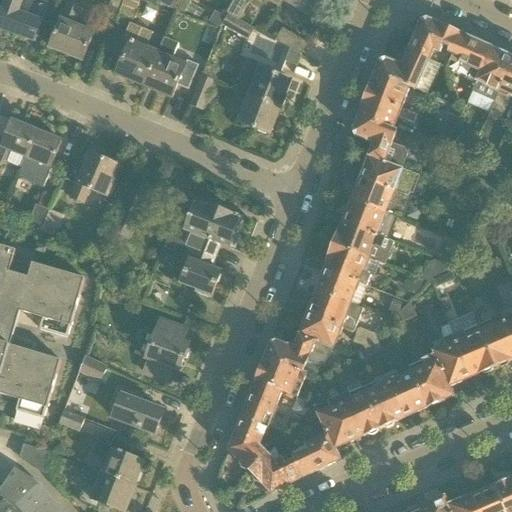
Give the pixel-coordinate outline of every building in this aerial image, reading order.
[(30,17),(19,14),(23,0),(6,0),(4,8),(3,8),(0,17),(0,33),(7,36),(8,33),(35,43),(42,22),(47,8),(35,4),(30,17)] [(120,11),(124,0),(112,0),(110,7),(120,11)] [(124,0),(120,11),(121,11),(120,15),(133,20),(141,0),(124,0)] [(159,0),(158,3),(171,9),(175,0),(159,0)] [(175,0),(171,9),(184,14),(192,0),(175,0)] [(237,0),(235,0),(227,14),(229,15),(239,21),(248,6),(237,0)] [(268,0),(267,2),(280,9),(284,3),(285,0),(268,0)] [(285,0),(284,3),(310,17),(319,0),(285,0)] [(61,21),(50,49),(69,56),(71,53),(84,58),(82,61),(83,62),(94,34),(74,26),(82,6),(70,1),(62,21),(61,21)] [(110,7),(106,15),(118,20),(120,15),(121,11),(120,11),(110,7)] [(249,42),(250,39),(255,30),(239,21),(229,15),(222,27),(249,42)] [(451,49),(458,34),(428,20),(422,22),(410,50),(430,59),(434,50),(440,53),(443,46),(451,49)] [(144,87),(158,55),(147,50),(154,34),(131,24),(123,41),(130,44),(117,76),(144,87)] [(283,30),(276,42),(302,56),(308,44),(283,30)] [(477,82),(492,49),(458,34),(451,49),(449,53),(453,55),(450,63),(461,68),(462,64),(474,69),(469,79),(477,82)] [(186,66),(172,61),(179,44),(165,38),(158,55),(144,87),(172,99),(178,86),(186,66)] [(477,82),(473,92),(495,102),(511,64),(511,57),(492,49),(477,82)] [(416,90),(430,59),(410,50),(404,64),(399,66),(386,60),(380,63),(376,74),(375,75),(410,88),(416,90)] [(250,97),(281,109),(282,106),(283,106),(287,97),(286,96),(291,81),(262,70),(264,65),(248,59),(237,90),(251,96),(250,97)] [(186,66),(178,86),(189,91),(199,66),(188,61),(186,66)] [(511,64),(495,102),(489,116),(501,122),(511,98),(511,64)] [(405,100),(410,88),(375,75),(367,96),(403,110),(406,100),(405,100)] [(202,77),(191,107),(203,111),(214,82),(202,77)] [(418,116),(403,110),(367,96),(359,117),(393,131),(398,118),(415,125),(418,116)] [(271,136),(281,109),(250,97),(240,124),(271,136)] [(465,135),(462,119),(449,115),(445,126),(453,130),(465,135)] [(374,145),(370,157),(403,169),(409,155),(406,149),(393,144),(397,132),(393,131),(359,117),(358,119),(354,131),(356,137),(368,142),(374,145)] [(27,159),(37,132),(12,122),(1,148),(2,148),(0,152),(0,164),(6,167),(12,153),(27,159)] [(37,132),(27,159),(21,173),(34,178),(32,183),(44,188),(52,169),(52,168),(62,142),(37,132)] [(491,171),(499,152),(491,149),(489,155),(475,149),(491,171)] [(79,185),(72,200),(84,204),(90,190),(108,198),(115,181),(112,179),(118,166),(115,165),(116,162),(106,158),(105,160),(91,155),(78,185),(79,185)] [(370,157),(361,179),(409,198),(410,194),(413,195),(421,177),(403,169),(370,157)] [(352,201),(404,221),(412,199),(409,198),(361,179),(352,201)] [(131,183),(111,232),(127,239),(147,190),(131,183)] [(185,232),(221,246),(230,250),(232,247),(235,249),(239,237),(236,236),(243,218),(205,204),(204,208),(178,198),(173,211),(190,218),(185,232)] [(352,201),(344,223),(386,239),(389,240),(397,218),(352,201)] [(37,206),(29,228),(41,233),(50,211),(49,211),(39,207),(37,206)] [(50,211),(41,233),(56,238),(65,217),(50,211)] [(386,239),(344,223),(335,247),(370,261),(376,247),(382,250),(386,239)] [(185,232),(173,227),(165,249),(174,253),(177,245),(187,249),(183,260),(190,262),(181,284),(199,291),(198,294),(210,299),(211,296),(212,296),(221,273),(212,269),(221,246),(185,232)] [(0,246),(0,395),(21,401),(17,412),(44,420),(62,362),(11,347),(21,313),(44,319),(41,331),(68,338),(85,280),(33,265),(29,278),(10,273),(16,251),(0,246)] [(365,274),(370,261),(335,247),(325,271),(361,284),(368,287),(372,276),(365,274)] [(456,280),(449,266),(432,283),(436,289),(456,280)] [(357,293),(361,284),(325,271),(317,292),(351,305),(356,292),(357,293)] [(422,282),(411,278),(407,292),(418,295),(422,282)] [(497,291),(491,293),(497,306),(503,303),(497,291)] [(364,310),(351,305),(317,292),(308,314),(344,328),(355,333),(364,310)] [(491,293),(485,296),(491,308),(497,306),(491,293)] [(393,301),(389,311),(398,314),(402,305),(393,301)] [(403,323),(417,316),(411,303),(400,314),(403,323)] [(511,312),(501,316),(511,340),(511,312)] [(443,329),(444,341),(446,347),(434,353),(435,356),(450,388),(473,378),(455,336),(450,326),(444,313),(437,316),(443,329)] [(340,337),(344,328),(308,314),(300,337),(331,349),(334,350),(339,337),(340,337)] [(509,363),(511,361),(511,340),(501,316),(491,321),(494,327),(480,333),(496,369),(499,367),(502,369),(508,366),(509,363)] [(148,360),(143,372),(169,382),(174,369),(180,372),(185,359),(187,359),(190,350),(188,349),(189,346),(182,343),(187,331),(162,322),(158,334),(145,329),(135,355),(148,360)] [(370,341),(376,335),(359,328),(357,335),(370,341)] [(496,369),(480,333),(467,339),(464,332),(455,336),(473,378),(483,374),(486,375),(492,373),(494,369),(496,369)] [(363,347),(370,341),(357,335),(353,343),(363,347)] [(370,341),(376,354),(383,351),(376,335),(370,341)] [(331,349),(300,337),(295,349),(289,347),(288,348),(277,343),(271,345),(266,358),(304,373),(308,362),(324,368),(331,349)] [(368,357),(376,354),(370,341),(363,347),(364,348),(368,357)] [(426,367),(413,373),(429,409),(445,401),(443,397),(452,393),(450,388),(435,356),(423,361),(426,367)] [(79,373),(101,383),(108,368),(86,358),(79,373)] [(308,374),(304,373),(266,358),(257,382),(282,392),(292,396),(297,382),(304,385),(308,374)] [(339,373),(330,377),(333,385),(342,381),(339,373)] [(429,409),(413,373),(400,379),(397,373),(387,377),(405,419),(429,409)] [(320,379),(316,390),(322,392),(324,389),(327,387),(333,385),(330,377),(320,379)] [(395,424),(405,419),(387,377),(376,382),(379,388),(366,394),(382,430),(384,428),(388,429),(393,427),(395,424)] [(273,416),(282,392),(257,382),(242,419),(259,426),(268,430),(268,429),(263,427),(268,414),(273,416)] [(382,430),(366,394),(353,400),(350,394),(340,399),(358,440),(369,436),(372,437),(378,434),(379,431),(382,430)] [(122,397),(114,419),(156,435),(164,412),(149,407),(151,401),(137,396),(135,401),(122,397)] [(298,399),(293,412),(305,416),(312,408),(298,399)] [(358,440),(340,399),(329,403),(332,409),(318,416),(319,419),(328,436),(335,451),(336,450),(358,440)] [(312,408),(305,416),(308,424),(319,419),(318,416),(315,410),(312,408)] [(64,412),(59,425),(81,433),(86,420),(64,412)] [(256,434),(259,426),(242,419),(229,452),(250,472),(268,455),(260,447),(263,437),(256,434)] [(341,461),(336,450),(335,451),(328,436),(306,447),(309,453),(295,459),(292,453),(291,453),(292,455),(296,463),(295,463),(303,479),(341,461)] [(109,476),(136,487),(145,463),(113,450),(113,451),(99,444),(93,454),(113,465),(109,476)] [(21,458),(48,475),(50,453),(25,446),(21,458)] [(303,479),(295,463),(296,463),(292,455),(283,460),(276,463),(268,455),(250,472),(272,494),(303,479)] [(64,511),(40,484),(16,469),(0,492),(0,496),(5,500),(20,511),(64,511)] [(109,476),(103,473),(96,490),(87,486),(81,502),(98,509),(100,504),(121,511),(126,511),(136,487),(109,476)] [(511,511),(511,479),(510,480),(506,479),(498,482),(497,486),(495,487),(506,511),(511,511)] [(506,511),(495,487),(473,496),(479,511),(506,511)] [(479,511),(473,496),(464,500),(463,499),(449,505),(448,506),(450,511),(479,511)] [(449,505),(445,497),(422,508),(423,511),(450,511),(448,506),(449,505)] [(20,511),(5,500),(0,505),(0,511),(20,511)]
